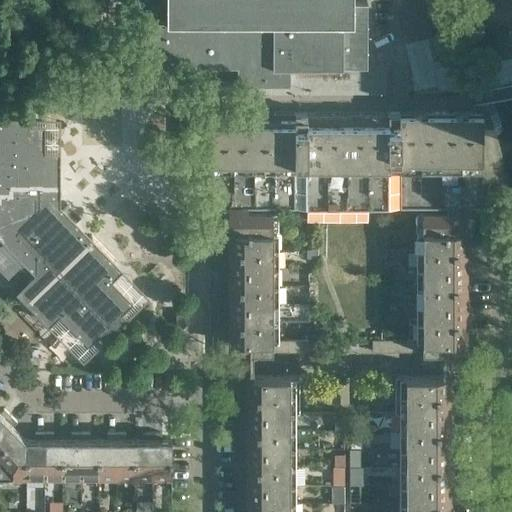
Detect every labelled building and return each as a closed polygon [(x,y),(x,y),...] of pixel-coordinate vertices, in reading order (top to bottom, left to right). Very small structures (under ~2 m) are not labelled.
[(289,81),(289,63),(366,63),(366,0),(165,0),(165,17),(151,18),(151,63),(232,63),(232,81),(289,81)] [(43,71),(43,80),(55,79),(55,71),(43,71)] [(294,112),(212,112),(212,122),(211,122),(212,205),(306,206),(306,218),(368,219),(368,206),(482,205),(482,159),(482,112),(398,112),(388,111),(388,112),(306,112),(294,111),(294,112)] [(0,267),(17,285),(14,288),(47,323),(58,311),(87,341),(98,331),(104,336),(126,314),(121,308),(132,297),(110,275),(121,265),(91,233),(88,237),(74,222),(80,215),(68,203),(62,210),(52,200),(51,155),(44,155),(44,121),(28,121),(29,113),(0,112),(0,267)] [(88,197),(88,209),(158,209),(158,152),(117,152),(117,178),(76,178),(76,197),(88,197)] [(302,218),(302,209),(294,209),(294,218),(302,218)] [(466,211),(414,210),(414,339),(372,338),(372,350),(422,350),(448,350),(448,347),(467,347),(466,287),(466,239),(466,211)] [(278,211),(227,212),(227,347),(244,348),(244,350),(248,351),(322,350),(322,339),(278,339),(278,211)] [(176,312),(176,320),(182,326),(188,321),(188,313),(176,312)] [(292,511),(292,412),(296,412),(296,374),(251,374),(251,419),(245,419),(245,429),(244,429),(244,511),(292,511)] [(400,511),(449,511),(449,374),(396,375),(396,413),(400,413),(400,511)] [(339,404),(339,395),(331,395),(331,404),(339,404)] [(0,424),(11,414),(4,407),(0,411),(0,424)] [(11,414),(0,424),(0,451),(20,432),(14,426),(18,421),(17,421),(11,414)] [(352,414),(352,429),(366,429),(366,414),(352,414)] [(35,437),(25,437),(25,479),(44,479),(44,431),(35,431),(35,437)] [(54,431),(44,431),(44,479),(62,479),(62,437),(54,437),(54,431)] [(71,438),(62,437),(62,479),(80,479),(80,432),(71,432),(71,438)] [(90,432),(80,432),(80,479),(97,479),(97,438),(90,438),(90,432)] [(107,438),(97,438),(97,479),(116,479),(116,432),(107,432),(107,438)] [(126,432),(116,432),(116,479),(134,479),(134,438),(126,438),(126,432)] [(143,438),(134,438),(134,479),(152,479),(152,432),(143,432),(143,438)] [(162,432),(152,432),(152,479),(171,479),(170,438),(162,438),(162,432)] [(3,459),(0,461),(0,478),(25,479),(25,437),(3,459)] [(359,465),(360,448),(349,448),(349,465),(359,465)] [(342,450),(332,450),(332,466),(342,466),(342,450)] [(332,466),(330,466),(330,483),(342,483),(342,466),(332,466)] [(344,501),(344,484),(331,484),(331,501),(344,501)] [(360,484),(351,484),(351,501),(360,501),(360,484)]
